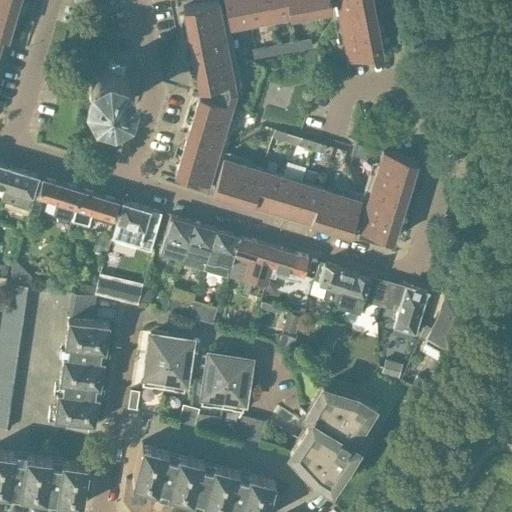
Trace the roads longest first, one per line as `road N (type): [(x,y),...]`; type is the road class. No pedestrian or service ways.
road 1 (residential): [(299,429),(267,406),(268,360),(258,345),(137,316),(104,511)]
road 2 (residential): [(412,274),(439,179),(413,72),(346,87),(331,135)]
road 3 (residential): [(412,274),(124,178)]
road 4 (residential): [(135,0),(154,83),(124,178)]
road 5 (residential): [(9,151),(54,0)]
